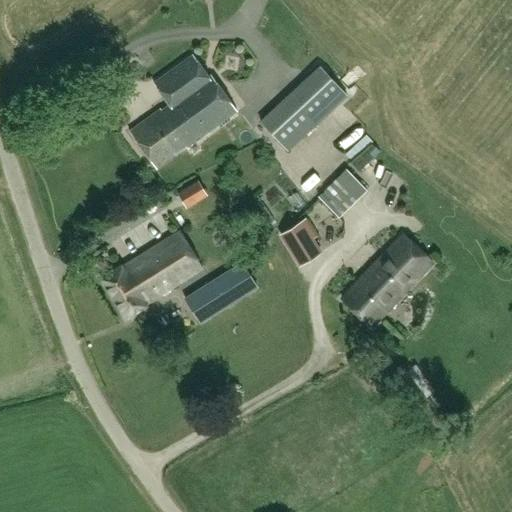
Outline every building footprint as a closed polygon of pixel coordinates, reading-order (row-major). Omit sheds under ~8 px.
[(175,104),(199,137),(236,110),(210,74),(208,76),(192,54),(153,83),(169,105),(175,104)] [(349,106),(338,94),(340,93),(317,68),(259,121),(283,145),(285,143),(296,155),(349,106)] [(156,168),(199,137),(175,104),(169,105),(170,106),(162,111),(160,108),(129,131),(156,168)] [(350,166),(371,145),(364,137),(342,158),(350,166)] [(366,189),(346,169),(318,197),(338,217),(366,189)] [(196,180),(176,193),(186,209),(206,196),(196,180)] [(157,217),(113,240),(122,256),(166,233),(157,217)] [(312,238),(315,235),(306,218),(279,235),(299,267),(322,253),(312,238)] [(99,279),(124,319),(146,305),(145,304),(202,267),(179,231),(121,267),(120,265),(99,279)] [(432,263),(403,235),(341,299),(370,327),(432,263)] [(211,316),(253,289),(257,287),(242,263),(196,292),(211,316)]
